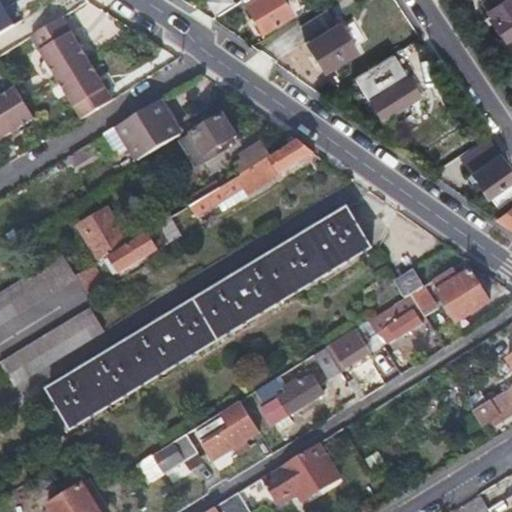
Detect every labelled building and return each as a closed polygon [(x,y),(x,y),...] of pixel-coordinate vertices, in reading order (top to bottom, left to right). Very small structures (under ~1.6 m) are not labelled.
[(207,0),(210,14),(233,9),(230,0),(207,0)] [(256,0),(246,6),(262,31),(292,13),(283,0),(256,0)] [(511,0),(481,0),(488,10),(486,11),(485,12),(492,22),(490,24),(501,39),(511,31),(511,0)] [(303,30),(310,41),(337,25),(330,15),(303,30)] [(62,17),(31,37),(82,120),(114,100),(62,17)] [(304,44),(313,58),(322,71),(354,52),(337,24),(337,25),(310,41),(304,44)] [(370,102),(375,111),(380,119),(416,97),(405,80),(370,102)] [(0,139),(35,118),(15,87),(0,96),(0,139)] [(138,160),(159,146),(181,133),(161,102),(118,128),(138,160)] [(238,133),(225,111),(182,137),(199,164),(220,151),(218,146),(238,133)] [(191,203),(190,204),(197,215),(243,186),(248,192),(312,151),(296,138),(268,156),(237,174),(216,187),(191,203)] [(460,157),(467,166),(473,177),(471,178),(482,195),(487,191),(496,206),(511,195),(511,174),(487,140),(460,157)] [(231,165),(237,174),(268,156),(259,141),(238,152),(241,158),(231,165)] [(212,181),(187,197),(191,203),(216,187),(212,181)] [(511,204),(494,218),(511,230),(511,204)] [(98,255),(111,247),(124,239),(104,206),(77,223),(98,255)] [(372,248),(360,229),(348,210),(50,388),(73,429),(372,248)] [(121,271),(139,260),(157,250),(152,241),(160,236),(154,226),(110,253),(121,271)] [(0,323),(74,278),(73,276),(61,256),(0,293),(0,323)] [(74,278),(76,280),(78,283),(75,284),(89,299),(102,291),(92,274),(108,263),(105,256),(73,276),(74,278)] [(404,297),(411,293),(421,286),(410,269),(393,280),(404,297)] [(440,289),(449,304),(458,320),(492,299),(473,269),(440,289)] [(421,286),(411,293),(415,299),(425,315),(435,308),(421,286)] [(411,293),(404,297),(381,311),(386,317),(415,299),(411,293)] [(106,333),(99,320),(91,307),(1,362),(15,387),(106,333)] [(421,322),(417,316),(413,309),(381,329),(390,343),(421,322)] [(369,353),(367,349),(365,346),(369,343),(365,337),(360,339),(354,329),(331,343),(346,367),(369,353)] [(323,348),(318,352),(312,355),(327,379),(339,371),(323,348)] [(282,410),(291,405),(317,389),(308,374),(293,382),(292,381),(279,389),(273,380),(253,392),(259,402),(255,404),(258,408),(265,421),(269,418),(282,410)] [(499,418),(511,410),(511,384),(475,407),(485,421),(496,413),(499,418)] [(238,402),(216,416),(193,430),(211,458),(233,444),(237,450),(246,444),(242,437),(256,429),(238,402)] [(258,425),(265,421),(258,408),(250,413),(258,425)] [(288,418),(282,410),(269,418),(274,427),(288,418)] [(173,443),(183,459),(185,462),(197,455),(185,435),(173,443)] [(185,462),(183,459),(173,443),(152,456),(140,464),(152,483),(185,462)] [(261,478),(280,511),(286,511),(343,479),(323,443),(261,478)] [(34,480),(37,486),(41,491),(53,484),(46,472),(34,480)] [(482,511),(509,496),(499,480),(450,510),(451,511),(482,511)] [(101,511),(96,502),(85,485),(50,507),(53,511),(101,511)] [(252,511),(240,493),(210,511),(252,511)]
